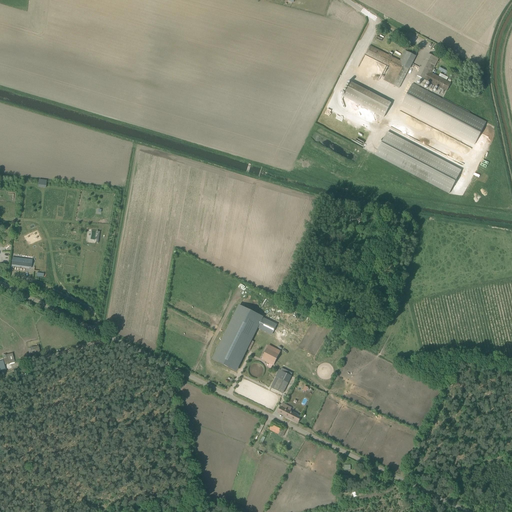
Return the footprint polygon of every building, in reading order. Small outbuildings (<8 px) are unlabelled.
[(404,53),(400,61),(374,48),(370,46),(365,54),(370,56),(391,67),(384,81),(394,86),(399,88),(416,56),(405,50),(404,53)] [(423,64),(417,76),(446,92),(451,83),(432,73),(439,59),(428,54),(425,61),(424,60),(422,63),(423,64)] [(351,82),(343,97),(384,118),(391,103),(351,82)] [(486,122),(417,86),(412,84),(401,106),(475,144),(486,122)] [(461,170),(387,132),(375,156),(449,195),(461,170)] [(47,188),(47,180),(39,180),(38,188),(47,188)] [(31,268),(32,259),(13,257),(12,265),(31,268)] [(263,317),(258,328),(272,335),(277,324),(263,317)] [(278,355),(267,349),(263,358),(274,363),(278,355)] [(14,359),(12,353),(6,355),(5,354),(2,355),(4,362),(14,359)] [(283,394),(290,378),(281,374),(279,379),(274,389),(283,394)] [(298,423),(301,416),(290,410),(291,408),(282,403),(278,412),(298,423)] [(282,436),(283,432),(286,428),(273,422),(269,430),(282,436)]
